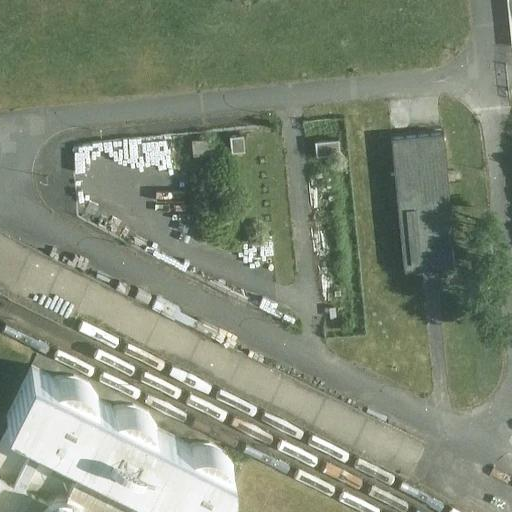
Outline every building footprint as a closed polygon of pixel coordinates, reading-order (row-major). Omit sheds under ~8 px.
[(444,133),(391,137),(403,274),(454,269),(444,133)] [(244,153),(243,139),(231,140),(232,154),(244,153)] [(210,156),(209,143),(191,144),(192,157),(210,156)] [(338,156),(337,143),(315,145),(316,158),(338,156)] [(0,511),(231,511),(251,473),(34,366),(0,434),(0,511)]
